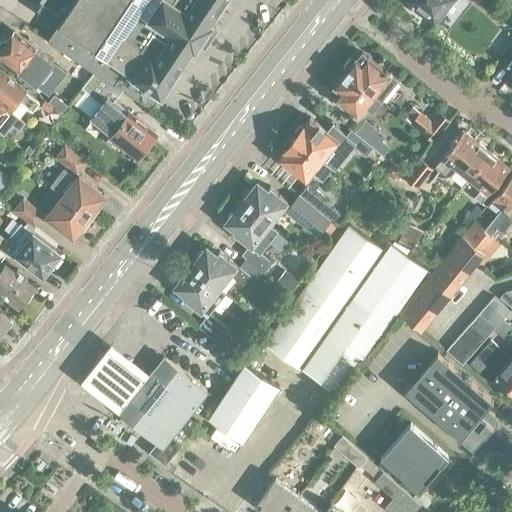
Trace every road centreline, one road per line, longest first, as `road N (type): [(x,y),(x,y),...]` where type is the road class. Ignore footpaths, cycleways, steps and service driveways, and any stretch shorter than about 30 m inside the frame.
road 1 (secondary): [(22,395),(333,0)]
road 2 (residential): [(511,134),(391,45)]
